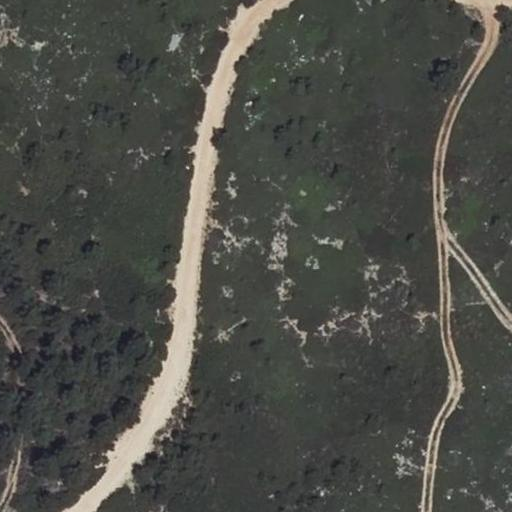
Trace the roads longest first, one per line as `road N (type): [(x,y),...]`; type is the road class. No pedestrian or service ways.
road 1 (track): [(279,0),(237,53),(212,117),(181,355),(153,430),(83,511)]
road 2 (track): [(427,511),(436,429),(458,386),(445,331),(442,132),(489,37),(495,0)]
road 3 (track): [(0,511),(19,457),(24,405),(21,358),(0,321)]
